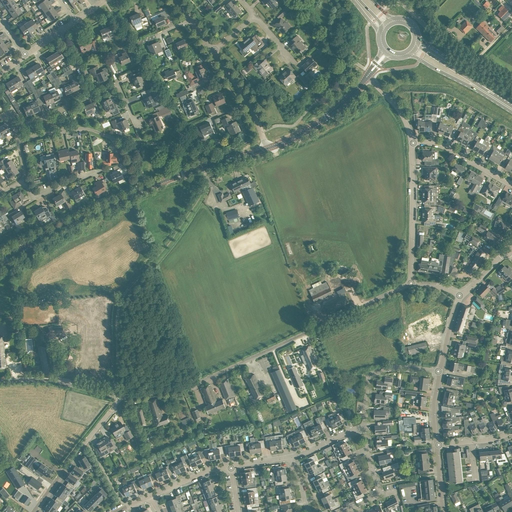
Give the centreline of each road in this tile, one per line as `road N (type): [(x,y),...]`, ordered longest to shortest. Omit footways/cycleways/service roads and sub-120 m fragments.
road 1 (unclassified): [(0,263),(152,185),(265,147)]
road 2 (track): [(205,166),(194,200),(121,302),(119,395)]
road 3 (unclassified): [(119,395),(184,387),(314,328)]
road 4 (residential): [(33,511),(119,395)]
road 5 (unclassified): [(411,285),(411,142)]
road 6 (unclassified): [(511,87),(449,47),(399,0)]
road 7 (unclassified): [(265,147),(306,130),(366,76)]
road 8 (unclassified): [(119,395),(36,378),(0,380)]
road 9 (residential): [(366,423),(367,387),(377,368),(440,371)]
